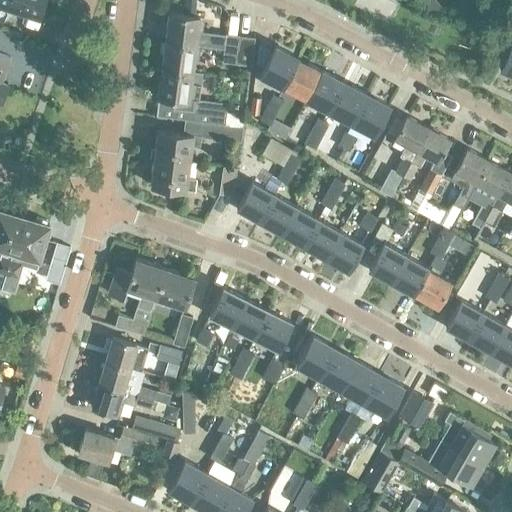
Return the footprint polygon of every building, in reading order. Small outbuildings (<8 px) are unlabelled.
[(43,0),(0,0),(0,26),(2,27),(8,7),(38,17),(43,0)] [(185,5),(183,14),(194,15),(196,7),(185,5)] [(168,12),(165,40),(195,44),(223,48),(222,61),(234,63),(238,35),(226,34),(226,35),(198,31),(200,16),(194,15),(183,14),(168,12)] [(238,35),(234,63),(250,65),(254,37),(238,35)] [(192,72),(195,44),(165,40),(161,68),(192,72)] [(511,72),(511,41),(500,67),(511,72)] [(283,86),(297,58),(275,47),(260,74),(283,86)] [(0,102),(1,103),(7,85),(1,83),(9,56),(0,53),(0,102)] [(304,97),(318,69),(297,58),(283,86),(304,97)] [(200,73),(192,72),(161,68),(155,116),(223,124),(226,103),(197,100),(200,73)] [(327,109),(341,81),(318,69),(304,97),(327,109)] [(327,109),(322,119),(327,122),(331,123),(336,113),(349,121),(363,93),(341,81),(327,109)] [(363,93),(349,121),(374,134),(388,106),(363,93)] [(277,110),(282,99),(272,94),(268,104),(277,110)] [(258,112),(259,97),(251,97),(250,112),(258,112)] [(262,115),(272,120),(277,110),(268,104),(262,115)] [(416,150),(428,127),(407,116),(394,138),(405,144),(400,154),(403,156),(395,170),(398,172),(391,187),(377,179),(374,186),(391,195),(402,174),(416,150)] [(321,134),(327,122),(317,117),(312,128),(321,134)] [(199,135),(241,141),(242,127),(184,119),(183,133),(157,130),(154,157),(189,162),(191,145),(198,146),(199,135)] [(416,150),(402,174),(410,178),(417,165),(418,165),(424,154),(434,160),(437,161),(443,151),(449,138),(428,127),(416,150)] [(305,142),(314,147),(320,136),(310,130),(305,142)] [(346,149),(353,136),(344,132),(337,145),(346,149)] [(233,141),(229,166),(237,168),(241,142),(233,141)] [(467,148),(450,179),(463,186),(454,203),(462,208),(468,197),(470,194),(476,182),(489,160),(467,148)] [(283,166),(293,172),(299,161),(289,155),(283,166)] [(154,157),(150,184),(168,187),(167,194),(199,198),(201,179),(195,178),(195,177),(187,176),(189,162),(154,157)] [(470,194),(468,197),(481,204),(474,215),(471,221),(480,226),(483,220),(510,171),(489,160),(476,182),(470,194)] [(231,193),(235,168),(222,166),(218,191),(231,193)] [(286,184),(293,172),(283,166),(277,178),(286,184)] [(430,168),(410,207),(421,212),(440,174),(430,168)] [(511,201),(511,172),(510,171),(483,220),(494,226),(501,212),(499,211),(506,199),(511,201)] [(327,190),(337,195),(344,183),(334,178),(327,190)] [(260,219),(274,195),(251,182),(237,206),(260,219)] [(330,208),(337,195),(327,190),(320,203),(330,208)] [(282,232),(296,207),(274,195),(260,219),(282,232)] [(445,209),(438,222),(450,229),(462,208),(454,203),(447,210),(445,209)] [(304,244),(317,219),(296,207),(282,232),(304,244)] [(6,273),(13,251),(23,216),(10,212),(0,209),(0,247),(1,248),(0,249),(0,287),(2,288),(6,273)] [(340,232),(327,257),(348,269),(362,244),(377,218),(367,212),(352,238),(340,232)] [(4,281),(2,288),(14,292),(23,264),(36,268),(39,259),(49,224),(46,223),(35,220),(23,216),(13,251),(6,273),(4,281)] [(398,216),(391,229),(401,234),(407,222),(398,216)] [(327,257),(340,232),(317,219),(304,244),(327,257)] [(385,241),(391,229),(381,222),(374,235),(385,241)] [(443,226),(436,239),(447,244),(453,232),(443,226)] [(440,257),(447,244),(436,239),(429,252),(440,257)] [(58,243),(54,254),(65,258),(69,246),(58,243)] [(392,280),(405,255),(383,243),(369,267),(392,280)] [(413,292),(427,267),(405,255),(392,280),(413,292)] [(155,297),(165,268),(136,258),(131,272),(117,267),(108,292),(122,298),(126,287),(140,292),(131,318),(119,314),(115,325),(141,334),(154,297),(155,297)] [(427,267),(413,292),(436,306),(450,280),(427,267)] [(52,268),(48,279),(59,283),(62,274),(63,271),(52,268)] [(165,268),(155,297),(184,307),(194,277),(165,268)] [(493,283),(502,289),(508,276),(499,271),(493,283)] [(511,282),(503,300),(511,304),(511,282)] [(495,302),(502,289),(493,283),(485,296),(495,302)] [(233,325),(246,299),(222,288),(209,313),(233,325)] [(268,311),(246,299),(233,325),(256,336),(268,311)] [(469,337),(482,313),(460,300),(445,324),(469,337)] [(268,311),(256,336),(279,348),(291,322),(268,311)] [(491,350),(505,325),(482,313),(469,337),(491,350)] [(183,346),(192,318),(180,314),(171,342),(183,346)] [(511,361),(511,329),(505,325),(491,350),(511,361)] [(206,344),(213,331),(203,327),(197,339),(206,344)] [(0,331),(0,344),(13,348),(29,353),(33,341),(16,336),(0,331)] [(105,360),(129,367),(140,370),(147,347),(112,336),(105,360)] [(319,375),(334,348),(312,336),(296,362),(319,375)] [(159,344),(156,356),(170,360),(165,377),(175,380),(179,364),(178,363),(182,351),(159,344)] [(238,360),(248,365),(254,352),(245,347),(238,360)] [(341,387),(355,360),(334,348),(319,375),(341,387)] [(275,382),(284,365),(272,358),(263,376),(275,382)] [(105,360),(98,383),(123,390),(153,399),(167,403),(170,394),(140,385),(144,371),(140,370),(129,367),(105,360)] [(241,378),(248,365),(238,360),(231,373),(241,378)] [(363,400),(378,372),(355,360),(341,387),(363,400)] [(23,377),(26,368),(17,365),(14,375),(23,377)] [(378,372),(363,400),(386,413),(401,386),(378,372)] [(98,383),(91,406),(115,413),(120,415),(124,402),(132,405),(133,403),(151,408),(153,399),(123,390),(98,383)] [(309,404),(316,392),(307,387),(300,399),(309,404)] [(413,391),(399,415),(418,426),(432,402),(413,391)] [(19,407),(23,394),(16,392),(12,405),(19,407)] [(214,398),(209,407),(224,415),(217,428),(224,432),(211,455),(216,458),(229,435),(226,433),(234,419),(226,414),(230,407),(214,398)] [(294,410),(304,415),(309,404),(300,399),(294,410)] [(450,421),(440,438),(483,463),(494,443),(484,437),(487,433),(448,410),(444,418),(450,421)] [(354,429),(360,417),(351,412),(345,423),(354,429)] [(150,419),(146,432),(156,435),(176,441),(180,428),(150,419)] [(339,434),(349,440),(354,429),(345,423),(339,434)] [(153,447),(156,435),(146,432),(123,426),(119,437),(130,440),(153,447)] [(85,428),(78,452),(107,460),(111,448),(126,453),(130,440),(119,437),(115,435),(114,437),(85,428)] [(261,429),(245,457),(255,462),(270,434),(261,429)] [(220,461),(234,438),(229,435),(216,458),(220,461)] [(471,484),(483,463),(440,438),(427,462),(401,447),(400,449),(385,441),(380,450),(397,460),(433,481),(438,483),(446,469),(447,469),(444,474),(458,482),(461,478),(471,484)] [(174,456),(178,443),(166,439),(163,453),(174,456)] [(373,449),(361,442),(346,470),(358,477),(373,449)] [(380,490),(397,460),(380,450),(363,480),(380,490)] [(237,471),(244,459),(237,454),(230,467),(237,471)] [(242,474),(249,461),(244,459),(237,471),(242,474)] [(191,500),(207,473),(184,460),(168,487),(191,500)] [(211,511),(213,511),(229,486),(207,473),(191,500),(211,511)] [(229,486),(213,511),(243,511),(251,498),(239,492),(247,479),(236,473),(229,486)] [(299,503),(311,481),(306,478),(293,500),(299,503)] [(304,506),(316,484),(311,481),(299,503),(304,506)] [(412,497),(407,505),(418,511),(466,511),(467,511),(434,492),(427,504),(413,496),(412,497)] [(274,493),(263,511),(292,511),(296,506),(274,493)] [(406,494),(402,502),(407,505),(412,497),(406,494)] [(322,503),(316,511),(330,511),(332,509),(322,503)]
